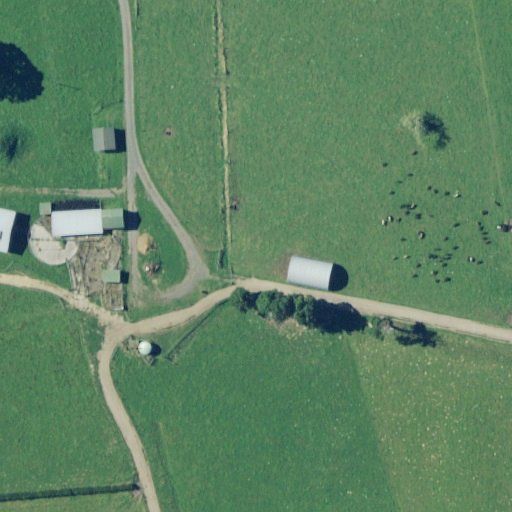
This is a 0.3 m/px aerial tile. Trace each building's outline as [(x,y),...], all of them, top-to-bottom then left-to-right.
[(116,150),(114,129),(92,131),(94,152),(116,150)] [(39,216),(52,216),(52,236),(96,235),(104,235),(104,225),(111,225),(112,231),(124,231),(123,209),(52,211),(51,203),(39,203),(39,216)] [(17,214),(0,210),(0,251),(8,254),(17,214)] [(332,264),(291,257),(286,283),(327,291),(332,264)] [(120,284),(121,272),(103,271),(102,283),(120,284)] [(138,350),(139,338),(129,338),(128,349),(138,350)]
